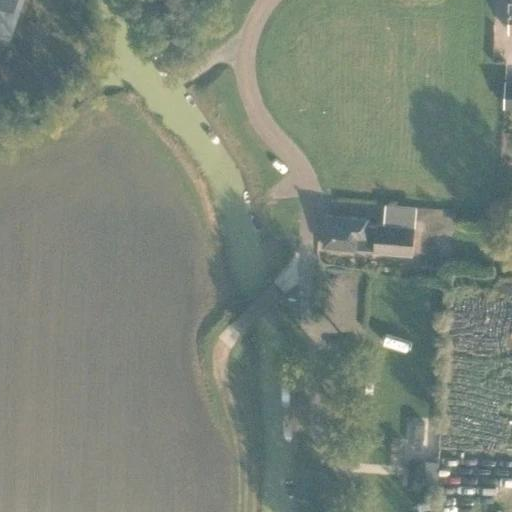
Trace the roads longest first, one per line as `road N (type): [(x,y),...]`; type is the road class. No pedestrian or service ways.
road 1 (residential): [(234,328),(307,254),(311,190),(262,121),(242,66),(265,0)]
road 2 (track): [(245,511),(240,436),(218,356),(234,328)]
